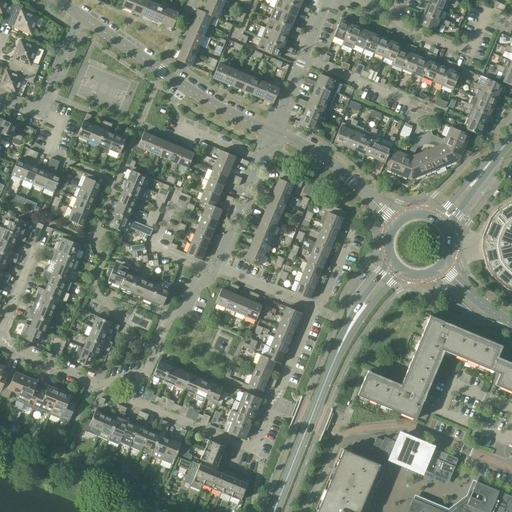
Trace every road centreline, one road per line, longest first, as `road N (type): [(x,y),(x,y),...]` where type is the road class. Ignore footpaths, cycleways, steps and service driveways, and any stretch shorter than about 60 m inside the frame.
road 1 (residential): [(130,377),(138,403),(253,447),(314,308)]
road 2 (residential): [(272,132),(202,98),(83,19)]
road 3 (tertiary): [(273,511),(352,323)]
road 4 (residential): [(363,428),(404,424),(511,471)]
road 5 (residential): [(397,223),(321,156),(272,132)]
road 6 (residential): [(215,267),(272,132)]
road 7 (residential): [(130,377),(145,373),(166,320),(185,311),(195,286),(213,271)]
road 8 (residential): [(0,98),(38,112),(83,19)]
road 9 (residential): [(0,342),(99,385),(130,377)]
road 10 (residential): [(393,13),(402,28),(469,54),(487,8)]
